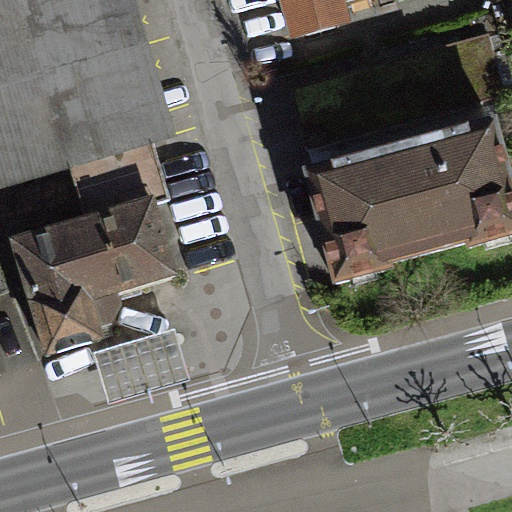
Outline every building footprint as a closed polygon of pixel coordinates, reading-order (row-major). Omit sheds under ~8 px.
[(0,0),(0,193),(66,176),(77,220),(150,200),(174,194),(123,0),(0,0)] [(276,0),(290,51),(352,35),(342,0),(276,0)] [(473,42),(295,84),(308,141),(486,99),(473,42)] [(478,129),(391,154),(421,262),(508,237),(478,129)] [(391,154),(309,177),(339,285),(421,262),(391,154)] [(173,286),(150,200),(77,220),(16,236),(47,354),(101,340),(98,327),(114,323),(108,303),(173,286)]
